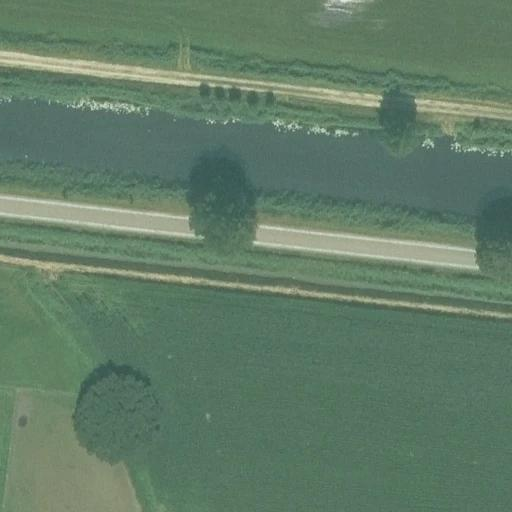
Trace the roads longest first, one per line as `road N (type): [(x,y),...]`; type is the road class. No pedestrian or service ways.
road 1 (unclassified): [(511,265),(0,208)]
road 2 (track): [(0,60),(511,117)]
